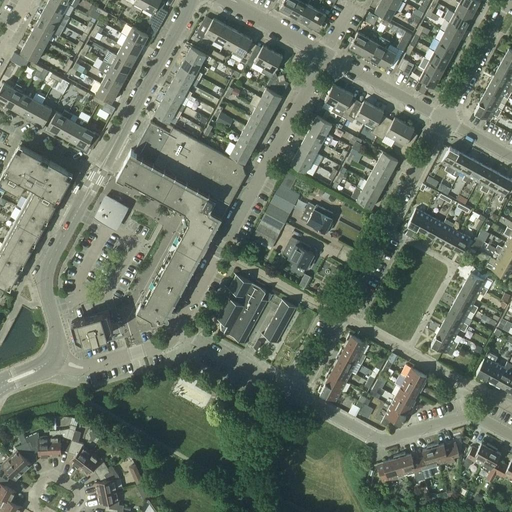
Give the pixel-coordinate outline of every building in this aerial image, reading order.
[(63,13),(68,3),(62,0),(48,0),(47,4),(63,13)] [(160,0),(147,0),(144,7),(153,12),(148,20),(150,26),(157,30),(168,11),(162,8),(165,3),(160,0)] [(277,0),(277,1),(282,3),(279,8),(289,13),(296,0),(277,0)] [(307,4),(300,0),(296,0),(289,13),(299,19),(307,4)] [(380,0),(380,1),(395,9),(400,12),(406,2),(401,0),(380,0)] [(431,5),(428,10),(432,12),(435,7),(437,2),(433,0),(431,5)] [(456,0),(460,2),(475,10),(479,0),(456,0)] [(380,1),(375,11),(390,19),(395,9),(380,1)] [(475,10),(460,2),(455,11),(470,19),(475,10)] [(67,15),(63,13),(47,4),(42,13),(58,22),(62,24),(67,15)] [(299,19),(308,24),(316,9),(307,4),(299,19)] [(325,27),(327,23),(323,21),(326,14),(316,9),(308,24),(318,29),(321,25),(325,27)] [(455,11),(450,21),(465,29),(470,19),(455,11)] [(373,25),(378,17),(369,12),(365,20),(373,25)] [(58,22),(42,13),(36,23),(52,32),(58,22)] [(410,17),(414,19),(419,22),(421,17),(413,13),(410,17)] [(205,34),(215,39),(223,23),(213,18),(210,24),(203,20),(197,32),(198,33),(196,36),(202,39),(205,34)] [(97,24),(94,29),(98,32),(103,22),(99,20),(97,24)] [(450,21),(444,31),(460,39),(465,29),(450,21)] [(47,41),(52,32),(36,23),(31,32),(47,41)] [(233,28),(223,23),(215,39),(224,44),(233,28)] [(133,26),(127,35),(143,44),(148,34),(133,26)] [(224,44),(234,49),(242,33),(233,28),(224,44)] [(354,38),(352,37),(350,35),(348,39),(352,42),(350,46),(359,52),(368,37),(358,31),(354,38)] [(397,47),(403,50),(412,34),(406,31),(397,47)] [(444,31),(439,40),(454,48),(460,39),(444,31)] [(47,41),(31,32),(26,42),(42,50),(47,41)] [(240,60),(246,63),(252,51),(247,48),(252,39),(242,33),(234,49),(232,53),(241,58),(240,60)] [(127,35),(122,45),(138,54),(143,44),(127,35)] [(377,42),(368,37),(359,52),(369,57),(377,42)] [(439,40),(434,50),(449,58),(454,48),(439,40)] [(26,42),(21,52),(37,60),(42,50),(26,42)] [(387,47),(377,42),(369,57),(378,62),(387,47)] [(122,45),(117,54),(133,63),(138,54),(122,45)] [(252,51),(246,63),(251,66),(254,61),(264,66),(273,50),(263,45),(258,54),(252,51)] [(210,60),(211,57),(191,46),(186,56),(201,64),(204,58),(210,60)] [(391,63),(393,59),(396,53),(387,47),(378,62),(388,67),(391,63)] [(133,63),(117,54),(109,50),(103,59),(106,61),(112,64),(127,73),(133,63)] [(283,56),(273,50),(264,66),(274,72),(283,56)] [(434,50),(429,59),(444,67),(449,58),(434,50)] [(197,70),(201,64),(186,56),(181,65),(201,76),(203,73),(197,70)] [(419,66),(424,69),(439,77),(444,67),(429,59),(424,56),(419,66)] [(26,65),(29,60),(24,57),(20,62),(26,65)] [(410,61),(403,57),(398,68),(404,71),(410,61)] [(511,61),(504,57),(499,66),(511,72),(511,61)] [(112,64),(106,73),(122,82),(127,73),(112,64)] [(181,65),(175,75),(190,83),(194,77),(199,79),(204,82),(206,79),(201,77),(201,76),(181,65)] [(511,72),(499,66),(494,75),(511,84),(511,72)] [(434,87),(439,77),(424,69),(418,81),(423,83),(419,91),(424,94),(429,84),(434,87)] [(122,82),(106,73),(101,83),(117,92),(122,82)] [(187,89),(190,83),(175,75),(170,84),(191,95),(192,92),(187,89)] [(511,84),(494,75),(489,84),(510,95),(511,92),(511,90),(511,84)] [(277,82),(270,78),(267,84),(271,86),(271,87),(282,93),(288,82),(284,80),(277,82)] [(90,90),(96,93),(112,101),(117,92),(101,83),(96,80),(90,90)] [(0,89),(0,100),(5,104),(14,88),(4,82),(0,89)] [(325,99),(335,105),(343,89),(333,83),(328,94),(325,99)] [(189,98),(191,95),(170,84),(165,94),(180,102),(184,95),(189,98)] [(510,95),(489,84),(484,93),(499,101),(502,96),(508,99),(510,95)] [(276,105),(281,95),(267,87),(261,97),(276,105)] [(23,93),(14,88),(5,104),(15,109),(23,93)] [(353,94),(343,89),(335,105),(331,110),(341,116),(343,112),(344,112),(353,94)] [(33,98),(23,93),(15,109),(24,114),(33,98)] [(484,93),(479,102),(500,113),(502,110),(496,107),(499,101),(484,93)] [(180,102),(165,94),(160,103),(180,114),(182,111),(177,108),(180,102)] [(271,115),(276,105),(261,97),(256,106),(271,115)] [(34,119),(42,103),(33,98),(24,114),(34,119)] [(355,116),(365,121),(374,105),(364,100),(355,116)] [(104,106),(103,108),(112,113),(115,107),(106,102),(104,106)] [(498,116),(500,113),(479,102),(474,111),(490,119),(493,114),(498,116)] [(52,109),(42,103),(34,119),(43,125),(52,109)] [(160,103),(155,113),(169,121),(173,114),(178,117),(180,114),(160,103)] [(372,132),(377,135),(384,123),(379,120),(384,111),(374,105),(365,121),(375,127),(372,132)] [(256,106),(251,116),(266,124),(271,115),(256,106)] [(216,121),(224,125),(229,116),(221,112),(217,109),(214,114),(218,116),(216,121)] [(57,132),(66,116),(68,112),(65,110),(63,114),(56,111),(47,127),(57,132)] [(68,112),(66,116),(57,132),(67,137),(76,121),(69,118),(72,114),(68,112)] [(317,115),(312,125),(327,133),(332,123),(317,115)] [(78,116),(76,121),(67,137),(76,143),(85,127),(88,121),(78,116)] [(261,133),(266,124),(251,116),(246,125),(261,133)] [(389,126),(384,123),(377,135),(383,138),(386,133),(396,138),(404,122),(394,117),(389,126)] [(143,323),(152,321),(167,316),(206,245),(246,173),(245,172),(243,166),(244,165),(168,123),(165,128),(151,120),(134,150),(132,148),(117,176),(124,180),(126,177),(189,211),(191,217),(186,225),(187,229),(185,233),(183,237),(179,238),(144,302),(141,301),(137,308),(140,310),(137,315),(137,317),(137,320),(138,322),(141,323),(143,323)] [(399,151),(407,155),(415,140),(409,137),(414,128),(404,122),(396,138),(404,143),(399,151)] [(246,125),(240,135),(255,143),(261,133),(246,125)] [(321,142),(327,133),(312,125),(306,134),(321,142)] [(90,147),(93,149),(100,135),(85,127),(76,143),(89,149),(90,147)] [(208,135),(211,137),(213,133),(210,131),(206,128),(204,133),(208,135)] [(306,134),(301,144),(316,152),(321,142),(306,134)] [(353,144),(355,141),(357,137),(353,134),(349,142),(353,144)] [(250,152),(255,143),(240,135),(235,144),(250,152)] [(235,144),(230,154),(245,162),(250,152),(235,144)] [(311,161),(316,152),(301,144),(296,153),(311,161)] [(33,171),(40,158),(41,159),(42,156),(23,146),(21,150),(17,148),(10,159),(33,171)] [(448,171),(459,151),(450,146),(442,161),(447,164),(445,170),(448,171)] [(383,151),(377,161),(392,169),(398,159),(383,151)] [(459,171),(468,156),(459,151),(448,171),(451,173),(454,168),(459,171)] [(296,153),(291,163),(306,171),(311,161),(296,153)] [(0,251),(0,283),(9,289),(70,177),(66,175),(69,170),(42,156),(41,159),(40,158),(33,171),(10,159),(0,178),(0,182),(29,199),(0,251)] [(466,181),(477,161),(468,156),(459,171),(465,174),(462,179),(466,181)] [(377,161),(372,170),(387,178),(392,169),(377,161)] [(472,178),(478,181),(486,166),(477,161),(466,181),(469,183),(472,178)] [(330,166),(327,170),(331,172),(335,175),(338,170),(330,166)] [(480,189),(484,191),(495,170),(486,166),(478,181),(483,184),(480,189)] [(372,170),(367,180),(382,188),(387,178),(372,170)] [(504,175),(495,170),(484,191),(487,193),(490,188),(495,191),(504,175)] [(282,183),(290,188),(296,176),(288,171),(282,183)] [(429,175),(426,181),(431,184),(434,178),(429,175)] [(511,179),(504,175),(495,191),(501,194),(498,199),(502,201),(511,182),(511,179)] [(336,188),(342,178),(338,176),(333,186),(336,188)] [(382,188),(367,180),(362,189),(377,197),(382,188)] [(448,193),(451,188),(442,183),(439,188),(448,193)] [(280,184),(271,202),(289,212),(299,194),(280,184)] [(362,189),(356,199),(371,207),(377,197),(362,189)] [(116,227),(127,207),(106,196),(95,216),(116,227)] [(310,217),(316,220),(314,225),(325,231),(329,231),(333,224),(330,221),(332,218),(327,215),(329,211),(310,201),(304,212),(310,215),(310,217)] [(408,223),(417,228),(425,213),(416,208),(408,223)] [(417,228),(426,233),(434,218),(425,213),(417,228)] [(426,233),(435,238),(443,223),(434,218),(426,233)] [(435,238),(444,243),(452,227),(455,223),(446,218),(443,223),(435,238)] [(261,220),(252,238),(271,248),(280,230),(261,220)] [(444,243),(453,248),(461,232),(452,227),(444,243)] [(470,237),(461,232),(453,248),(462,253),(470,237)] [(479,250),(484,241),(475,236),(470,245),(479,250)] [(298,255),(295,260),(307,266),(311,267),(315,259),(312,256),(314,253),(308,250),(310,246),(298,239),(291,252),(298,255)] [(511,244),(506,241),(503,247),(498,244),(496,247),(511,256),(511,244)] [(499,254),(496,259),(511,268),(511,266),(511,256),(496,247),(494,251),(499,254)] [(511,268),(496,259),(493,265),(488,262),(486,266),(506,277),(511,268)] [(470,271),(465,281),(486,292),(488,288),(483,285),(486,280),(470,271)] [(228,297),(217,318),(215,317),(228,324),(224,331),(246,343),(244,342),(267,300),(269,301),(262,297),(266,290),(234,272),(234,273),(236,274),(229,288),(227,286),(226,287),(232,290),(228,297),(226,296),(228,297)] [(301,284),(307,286),(311,275),(306,273),(301,284)] [(465,281),(461,290),(476,298),(479,292),(484,295),(486,292),(465,281)] [(461,290),(456,299),(476,310),(478,306),(473,303),(476,298),(461,290)] [(505,292),(501,298),(507,301),(510,295),(505,292)] [(282,300),(263,334),(261,333),(279,343),(279,342),(277,341),(296,307),(298,308),(298,307),(281,298),(281,299),(282,300)] [(456,299),(451,308),(466,316),(469,310),(474,313),(476,310),(456,299)] [(451,308),(446,316),(466,328),(468,324),(463,321),(466,316),(451,308)] [(108,311),(82,318),(72,321),(76,337),(85,341),(93,339),(93,340),(100,337),(108,335),(113,326),(112,323),(108,311)] [(481,318),(494,325),(496,321),(483,314),(481,318)] [(446,316),(441,325),(456,334),(459,328),(465,331),(466,328),(446,316)] [(441,325),(436,334),(457,346),(458,342),(453,339),(456,334),(441,325)] [(348,339),(346,344),(362,352),(367,342),(349,333),(346,338),(348,339)] [(455,349),(457,346),(436,334),(431,344),(446,352),(449,346),(455,349)] [(261,342),(257,340),(253,347),(257,350),(261,342)] [(366,355),(362,352),(346,344),(344,348),(341,347),(339,352),(361,364),(366,355)] [(477,346),(473,353),(478,356),(482,349),(477,346)] [(476,372),(486,377),(495,361),(498,356),(488,351),(476,372)] [(338,358),(336,363),(351,371),(356,373),(361,364),(339,352),(336,357),(338,358)] [(494,384),(504,367),(495,361),(486,377),(490,379),(489,382),(494,384)] [(511,364),(507,361),(504,367),(494,384),(500,387),(501,385),(505,387),(511,374),(511,364)] [(328,371),(346,381),(351,371),(336,363),(333,367),(331,366),(328,371)] [(427,375),(406,364),(400,373),(423,386),(426,381),(424,380),(427,375)] [(325,382),(341,390),(346,381),(328,371),(325,376),(328,377),(325,382)] [(395,383),(400,386),(416,394),(419,390),(421,391),(423,386),(400,373),(395,383)] [(336,400),(341,390),(325,382),(323,386),(321,385),(318,390),(336,400)] [(414,399),(416,394),(400,386),(395,395),(413,405),(416,400),(414,399)] [(395,395),(390,405),(406,413),(408,409),(410,410),(413,405),(395,395)] [(404,418),(406,413),(390,405),(381,422),(389,427),(393,419),(403,424),(406,419),(404,418)] [(60,430),(49,430),(49,436),(50,456),(61,456),(61,449),(68,451),(72,439),(72,440),(75,430),(76,426),(71,424),(69,428),(60,430)] [(72,439),(68,451),(76,454),(70,461),(79,468),(91,452),(83,446),(84,443),(79,442),(82,432),(75,430),(72,440),(72,439)] [(36,432),(25,437),(32,453),(39,450),(39,457),(50,456),(49,436),(38,437),(38,432),(36,432)] [(17,450),(9,457),(23,472),(31,464),(24,457),(32,453),(25,437),(20,439),(19,440),(21,444),(16,446),(17,450)] [(433,444),(439,465),(455,461),(453,454),(458,453),(455,441),(444,444),(444,443),(439,444),(438,442),(433,444)] [(468,467),(472,460),(481,465),(492,445),(487,442),(486,445),(481,442),(478,449),(472,446),(466,458),(464,457),(463,459),(463,462),(464,464),(465,465),(466,466),(468,467)] [(431,468),(439,465),(433,444),(427,445),(427,448),(423,449),(425,457),(419,458),(422,470),(424,477),(433,475),(431,468)] [(493,481),(497,473),(503,462),(497,459),(501,453),(496,450),(498,448),(492,445),(481,465),(490,470),(486,477),(493,481)] [(91,452),(79,468),(88,475),(93,468),(97,475),(108,468),(101,457),(100,459),(91,452)] [(405,452),(399,454),(406,475),(422,470),(419,458),(413,460),(411,453),(406,454),(405,452)] [(386,481),(395,478),(406,475),(399,454),(394,455),(394,457),(380,462),(386,481)] [(2,465),(0,467),(0,475),(8,480),(11,475),(15,479),(23,472),(9,457),(1,465),(2,465)] [(511,458),(511,459),(508,465),(503,462),(497,473),(511,482),(511,481),(511,458)] [(95,482),(97,493),(117,489),(115,478),(120,475),(113,465),(108,468),(97,475),(101,481),(95,482)] [(5,485),(8,480),(0,475),(0,495),(4,498),(11,501),(16,491),(5,485)] [(140,475),(137,476),(135,480),(137,484),(143,481),(140,475)] [(143,482),(136,486),(139,491),(146,487),(143,482)] [(119,500),(117,489),(97,493),(100,504),(106,502),(105,510),(117,511),(118,511),(123,511),(124,504),(119,503),(119,500)] [(19,511),(22,507),(11,501),(4,498),(0,495),(0,511),(19,511)] [(144,507),(150,511),(153,505),(147,502),(144,507)]
